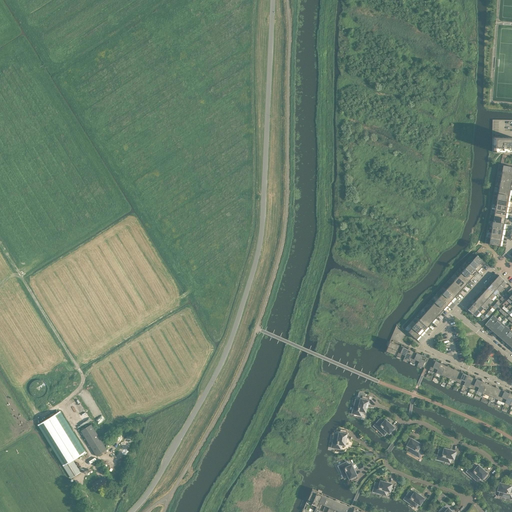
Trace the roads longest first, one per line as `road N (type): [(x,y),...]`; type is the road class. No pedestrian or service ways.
road 1 (tertiary): [(131,511),(218,368),(257,254),(272,0)]
road 2 (residential): [(511,384),(428,347),(453,311)]
